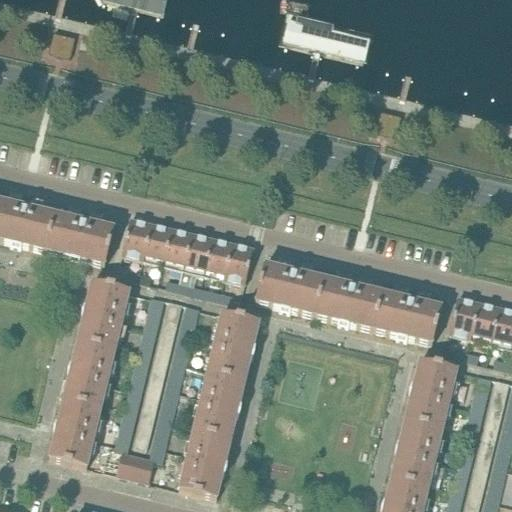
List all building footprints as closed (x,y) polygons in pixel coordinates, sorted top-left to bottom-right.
[(101,0),(101,5),(163,20),(167,0),(101,0)] [(199,0),(188,0),(183,25),(260,44),(267,16),(199,0)] [(288,13),(279,48),(365,69),(374,34),(288,13)] [(48,57),(48,58),(49,58),(49,59),(50,59),(67,63),(68,63),(69,63),(69,62),(70,62),(70,61),(74,42),(53,37),(48,56),(48,57)] [(475,67),(391,46),(384,74),(469,94),(475,67)] [(511,74),(494,71),(488,98),(511,103),(511,74)] [(374,135),(374,136),(375,136),(375,137),(376,137),(376,138),(393,142),(394,142),(394,141),(395,141),(395,140),(396,140),(398,131),(400,121),(379,115),(374,135)] [(21,251),(45,256),(54,218),(41,215),(43,210),(31,207),(30,212),(19,210),(20,204),(9,201),(7,207),(0,205),(0,245),(10,248),(10,249),(20,252),(21,251)] [(79,265),(104,271),(113,232),(100,229),(101,223),(89,221),(88,227),(77,224),(79,218),(67,215),(66,221),(54,218),(45,256),(68,262),(68,264),(79,266),(79,265)] [(120,260),(141,265),(150,228),(129,223),(120,260)] [(141,265),(161,270),(170,233),(150,228),(141,265)] [(161,270),(182,275),(191,238),(170,233),(161,270)] [(191,278),(202,280),(211,243),(191,238),(182,275),(179,287),(177,296),(189,299),(191,290),(188,290),(191,278)] [(202,280),(223,285),(232,248),(211,243),(202,280)] [(252,253),(232,248),(223,285),(243,290),(252,253)] [(276,272),(263,269),(259,288),(254,307),(279,313),(278,314),(289,317),(289,315),(313,321),(318,303),(322,283),(310,280),(312,274),(300,271),(298,277),(288,275),(289,269),(277,266),(276,272)] [(126,275),(124,283),(136,286),(138,277),(126,275)] [(138,277),(136,286),(149,289),(151,281),(138,277)] [(348,330),(372,335),(376,318),(381,297),(369,294),(370,288),(358,285),(357,291),(346,289),(348,283),(336,280),(335,286),(322,283),(318,303),(313,321),(337,327),(337,328),(347,331),(348,330)] [(165,293),(177,296),(179,287),(167,284),(165,293)] [(129,296),(104,290),(90,287),(84,311),(83,311),(80,322),(82,322),(76,345),(114,354),(129,296)] [(205,303),(218,306),(220,297),(207,294),(205,303)] [(406,344),(431,350),(440,311),(427,308),(428,302),(417,299),(415,305),(405,303),(406,297),(394,294),(393,300),(381,297),(376,318),(372,335),(396,341),(395,343),(406,345),(406,344)] [(220,297),(218,306),(230,309),(232,300),(220,297)] [(126,458),(163,304),(151,301),(114,455),(121,457),(126,458)] [(448,340),(468,344),(477,307),(457,302),(448,340)] [(146,454),(181,308),(168,305),(133,451),(146,454)] [(468,344),(489,349),(498,312),(477,307),(468,344)] [(186,309),(149,463),(153,464),(153,465),(161,467),(198,312),(186,309)] [(489,349),(509,354),(511,343),(511,315),(498,312),(489,349)] [(220,318),(206,376),(244,386),(250,363),(252,363),(254,352),(252,352),(258,327),(220,318)] [(68,381),(62,404),(100,413),(114,354),(76,345),(70,370),(69,369),(66,380),(68,381)] [(452,362),(463,365),(466,356),(454,353),(452,362)] [(466,356),(463,365),(476,368),(478,359),(466,356)] [(494,363),(492,372),(504,375),(507,366),(494,363)] [(456,375),(431,369),(418,366),(412,390),(410,390),(408,401),(409,401),(404,424),(442,433),(456,375)] [(206,376),(192,435),(230,444),(236,421),(237,421),(240,411),(238,410),(244,386),(206,376)] [(459,511),(490,383),(478,380),(446,511),(459,511)] [(495,384),(464,511),(477,511),(508,387),(495,384)] [(511,390),(482,511),(496,511),(511,445),(511,390)] [(54,439),(48,464),(86,473),(100,413),(62,404),(56,428),(55,428),(52,438),(54,439)] [(395,459),(390,483),(428,492),(442,433),(404,424),(398,449),(396,448),(393,459),(395,459)] [(192,435),(178,495),(216,504),(222,479),(223,480),(226,469),(224,468),(230,444),(192,435)] [(121,457),(116,480),(132,484),(137,461),(126,458),(121,457)] [(137,461),(132,484),(148,488),(153,465),(153,464),(149,463),(137,461)] [(422,511),(428,492),(390,483),(384,507),(382,507),(380,511),(422,511)]
